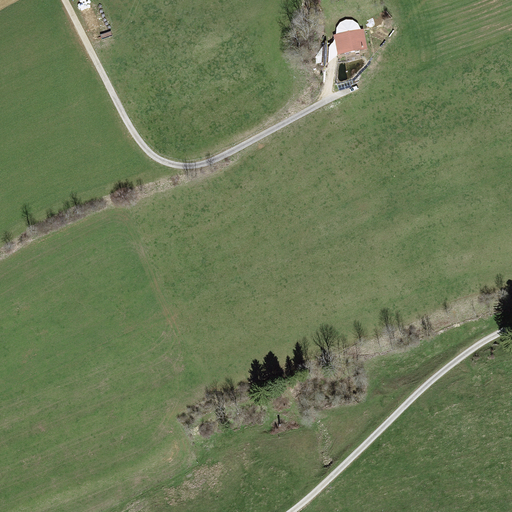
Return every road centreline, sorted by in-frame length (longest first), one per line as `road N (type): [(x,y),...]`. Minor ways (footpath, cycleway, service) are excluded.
road 1 (track): [(65,0),(132,131),(167,162),(212,160),(352,88)]
road 2 (track): [(290,511),(434,377),(511,327)]
